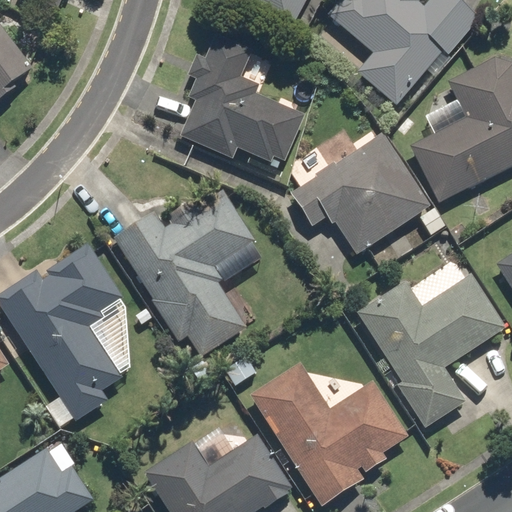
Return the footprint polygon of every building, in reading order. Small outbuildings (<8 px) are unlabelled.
[(33,0),(65,14),(70,0),(33,0)] [(236,0),(235,4),(280,27),(285,17),(300,24),(312,0),(236,0)] [(435,78),(483,19),(459,0),(432,0),(430,3),(425,0),(344,0),(330,18),(376,55),(358,76),(399,109),(429,73),(435,78)] [(0,112),(43,81),(0,23),(0,112)] [(257,53),(218,36),(190,101),(197,104),(182,139),(236,161),(241,150),(286,169),(309,116),(261,95),(264,87),(246,79),(257,53)] [(411,148),(440,205),(511,168),(511,64),(495,60),(450,83),(469,119),(411,148)] [(385,133),(290,195),(312,229),(332,216),(360,258),(435,210),(385,133)] [(159,215),(116,240),(194,366),(250,332),(223,287),(270,258),(225,187),(164,224),(159,215)] [(41,272),(0,297),(0,303),(75,426),(112,403),(105,392),(124,380),(93,330),(130,307),(92,247),(44,276),(41,272)] [(511,256),(498,266),(511,287),(511,256)] [(408,282),(357,314),(401,383),(397,386),(427,432),(471,404),(449,371),(510,331),(475,276),(425,308),(408,282)] [(0,392),(5,390),(0,382),(0,376),(13,368),(0,346),(0,392)] [(304,364),(252,396),(324,509),(368,482),(365,478),(390,462),(386,456),(413,439),(376,382),(333,410),(304,364)] [(196,443),(147,474),(171,511),(262,511),(295,491),(260,436),(211,467),(196,443)] [(48,449),(0,481),(0,511),(82,511),(98,502),(75,468),(66,474),(48,449)]
